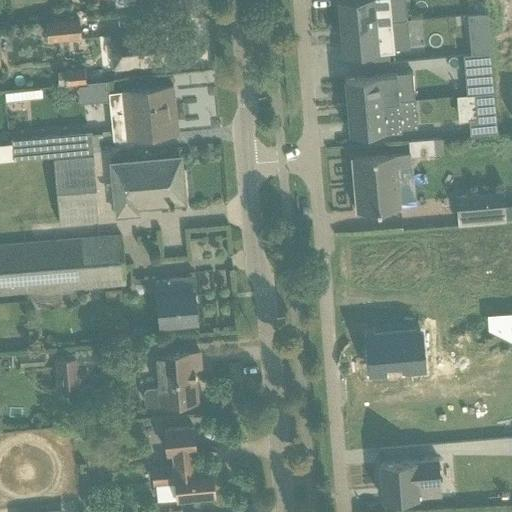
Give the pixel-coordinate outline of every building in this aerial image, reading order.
[(336,0),(339,27),(406,21),(404,0),(336,0)] [(470,55),(490,53),(486,14),(467,15),(470,55)] [(47,43),(81,39),(79,19),(45,23),(47,43)] [(363,65),(388,63),(387,51),(409,49),(406,21),(339,27),(341,54),(362,53),(363,65)] [(162,28),(109,34),(112,68),(165,63),(162,28)] [(490,53),(470,55),(462,56),(465,96),(474,95),(493,93),(490,53)] [(39,90),(85,85),(84,69),(37,74),(39,90)] [(345,106),(413,100),(411,74),(343,79),(345,106)] [(172,86),(107,92),(112,140),(177,134),(172,86)] [(496,132),(493,93),(474,95),(475,118),(467,119),(468,134),(496,132)] [(413,100),(345,106),(348,134),(416,127),(413,100)] [(90,132),(11,139),(11,144),(0,145),(0,162),(92,154),(90,132)] [(409,153),(351,158),(356,212),(401,208),(397,167),(411,166),(410,158),(443,154),(441,139),(407,142),(409,153)] [(99,222),(92,156),(52,159),(59,225),(99,222)] [(136,207),(184,203),(180,158),(108,164),(113,218),(137,217),(136,207)] [(455,197),(457,226),(511,220),(511,204),(504,206),(503,193),(455,197)] [(121,234),(0,244),(0,295),(125,285),(121,234)] [(191,277),(153,281),(158,327),(196,323),(193,290),(192,290),(191,277)] [(199,352),(153,356),(156,388),(146,389),(142,392),(143,404),(146,406),(197,402),(194,368),(200,367),(199,352)] [(20,367),(43,365),(42,353),(19,356),(20,367)] [(57,388),(79,386),(76,358),(54,361),(57,388)] [(173,484),(175,501),(214,497),(211,469),(194,470),(194,465),(193,465),(192,451),(194,451),(192,427),(163,429),(165,455),(171,455),(172,466),(150,468),(152,486),(173,484)] [(429,494),(430,451),(367,448),(365,492),(429,494)]
